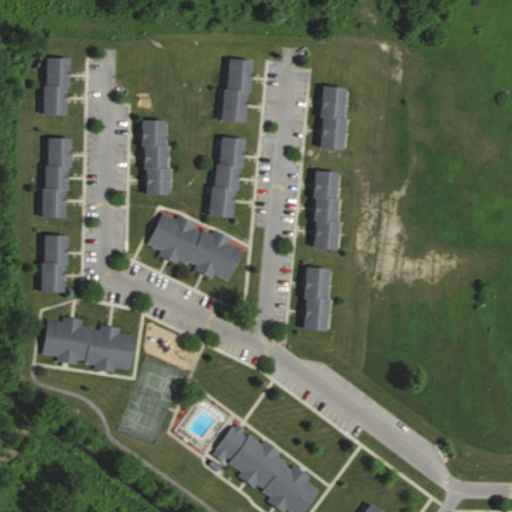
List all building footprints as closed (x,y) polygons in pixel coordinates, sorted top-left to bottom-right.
[(225,57),(250,61),(242,123),(217,120),(225,57)] [(41,58),(40,110),(66,111),(66,58),(41,58)] [(321,86),(315,149),(343,151),(349,86),(321,86)] [(133,121),(141,198),(170,195),(162,118),(133,121)] [(216,132),(201,210),(227,215),(242,137),(216,132)] [(44,138),(38,215),(64,216),(70,137),(44,138)] [(311,168),(312,246),(337,246),(339,169),(311,168)] [(159,208),(143,246),(226,281),(242,244),(159,208)] [(39,234),(37,291),(62,293),(65,236),(39,234)] [(303,265),(298,327),(326,329),(331,267),(303,265)] [(44,316),(38,350),(128,365),(132,327),(44,316)] [(231,419),(208,453),(291,511),(298,511),(320,481),(231,419)] [(354,511),(383,511),(363,497),(354,511)]
